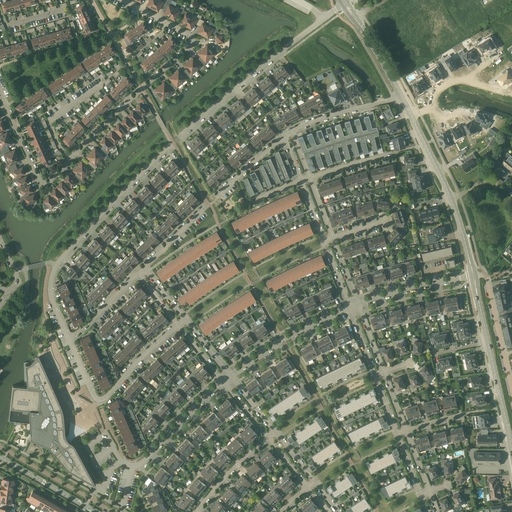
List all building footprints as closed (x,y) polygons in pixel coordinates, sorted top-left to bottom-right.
[(152,8),(156,0),(149,0),(147,5),(146,6),(150,8),(150,7),(152,8)] [(161,6),(163,7),(167,1),(164,0),(160,0),(160,1),(158,0),(156,0),(152,8),(154,9),(153,10),(157,12),(160,6),(161,6)] [(164,14),(163,15),(166,17),(167,16),(169,17),(174,8),(175,6),(176,3),(171,0),(170,0),(167,0),(167,1),(163,7),(166,9),(164,14)] [(78,13),(86,10),(84,5),(76,8),(78,13)] [(178,7),(175,6),(174,8),(169,17),(171,18),(170,19),(174,21),(177,15),(178,15),(180,16),(183,10),(184,8),(182,7),(180,8),(178,7)] [(86,10),(78,13),(80,18),(88,15),(86,10)] [(188,13),(183,10),(180,16),(183,17),(183,18),(180,24),(183,26),(184,25),(186,26),(192,15),(188,13)] [(80,18),(78,19),(80,24),(82,23),(90,20),(91,19),(90,16),(89,16),(88,15),(80,18)] [(197,25),(200,19),(192,15),(186,26),(187,27),(187,28),(190,30),(194,24),(197,25)] [(202,35),(207,26),(204,24),(205,22),(200,19),(197,25),(199,26),(200,27),(197,32),(197,33),(200,35),(200,34),(202,35)] [(90,20),(82,23),(84,28),(92,24),(90,20)] [(207,26),(202,35),(204,36),(204,37),(207,39),(208,38),(210,33),(211,33),(215,34),(216,32),(217,32),(217,33),(218,29),(214,26),(215,25),(210,20),(207,26)] [(143,23),(138,26),(143,33),(148,30),(147,28),(148,27),(148,26),(148,25),(147,25),(147,24),(146,24),(145,24),(144,24),(144,25),(143,23)] [(92,24),(84,28),(87,33),(89,32),(89,33),(90,33),(91,33),(92,33),(92,32),(93,32),(93,31),(92,31),(95,30),(92,24)] [(138,26),(134,29),(139,36),(143,33),(138,26)] [(64,30),(67,38),(72,37),(70,28),(64,30)] [(134,29),(129,32),(134,39),(139,36),(134,29)] [(129,32),(125,35),(126,37),(125,37),(125,38),(125,39),(125,40),(126,40),(127,41),(128,41),(128,40),(130,42),(134,39),(129,32)] [(171,37),(167,41),(172,48),(177,44),(171,37)] [(39,46),(37,38),(31,40),(34,48),(39,46)] [(477,42),(474,45),(478,51),(481,49),(483,52),(489,48),(490,49),(494,47),(494,45),(491,40),(490,40),(489,39),(479,45),(477,42)] [(20,43),(23,51),(28,50),(26,41),(20,43)] [(167,41),(162,45),(168,52),(172,48),(167,41)] [(17,53),(15,45),(9,46),(12,55),(17,53)] [(106,48),(110,55),(115,52),(110,45),(106,48)] [(158,49),(164,55),(168,52),(162,45),(158,49)] [(205,47),(202,49),(211,59),(214,54),(215,55),(219,52),(217,47),(216,47),(215,48),(213,46),(210,49),(207,45),(205,45),(205,47)] [(106,48),(101,51),(106,58),(107,60),(112,57),(111,56),(110,55),(106,48)] [(158,49),(154,53),(159,59),(164,55),(158,49)] [(200,51),(198,51),(198,53),(201,56),(201,57),(198,59),(205,66),(206,67),(206,66),(205,65),(207,63),(206,62),(206,61),(211,59),(202,49),(200,51)] [(467,51),(462,55),(463,57),(462,58),(465,63),(467,63),(469,66),(472,64),(474,62),(473,60),(475,58),(476,59),(475,58),(478,56),(474,50),(472,52),(471,51),(468,53),(467,51)] [(101,51),(97,54),(101,61),(103,63),(107,60),(106,58),(101,51)] [(149,56),(155,63),(159,59),(154,53),(149,56)] [(97,54),(92,57),(97,64),(98,65),(99,65),(99,64),(98,63),(101,61),(97,54)] [(444,67),(447,65),(448,66),(448,65),(452,71),(454,69),(455,70),(458,68),(455,63),(456,63),(454,59),(453,60),(450,54),(444,58),(443,56),(440,59),(444,67)] [(149,56),(145,60),(151,67),(155,63),(149,56)] [(97,64),(92,57),(88,60),(92,67),(94,69),(99,66),(97,64)] [(190,59),(188,61),(196,71),(200,67),(201,67),(201,68),(203,66),(204,67),(205,66),(198,59),(196,61),(195,61),(192,57),(192,58),(191,57),(190,59)] [(88,60),(83,63),(88,70),(89,72),(94,69),(92,67),(88,60)] [(145,60),(141,64),(142,66),(142,67),(141,67),(141,68),(142,68),(142,69),(143,69),(144,69),(145,69),(146,71),(151,67),(145,60)] [(186,63),(183,64),(184,65),(183,65),(186,69),(184,71),(189,78),(190,79),(193,76),(191,74),(196,71),(188,61),(186,63)] [(80,64),(76,67),(81,75),(82,77),(88,73),(82,65),(81,65),(80,64)] [(286,69),(283,66),(282,67),(281,66),(277,68),(286,79),(290,76),(292,74),(293,75),(297,73),(291,65),(286,69)] [(437,65),(425,72),(428,77),(430,76),(432,79),(433,78),(435,82),(437,81),(437,82),(440,80),(440,79),(441,78),(439,74),(442,73),(437,65)] [(76,67),(71,70),(76,78),(81,75),(76,67)] [(342,73),(339,67),(332,71),(336,76),(342,73)] [(274,73),(277,77),(277,78),(275,80),(279,85),(286,79),(277,68),(274,71),(275,72),(274,73)] [(507,69),(502,73),(504,75),(498,79),(501,83),(503,84),(506,82),(507,84),(511,81),(510,79),(511,78),(508,72),(509,72),(507,69)] [(71,70),(67,73),(72,81),(76,78),(71,70)] [(176,72),(174,74),(182,84),(185,79),(186,80),(187,80),(189,78),(184,71),(182,73),(181,73),(178,70),(177,70),(176,72)] [(67,73),(62,76),(67,84),(72,81),(67,73)] [(171,76),(169,76),(169,78),(172,81),(172,82),(170,84),(175,90),(178,88),(178,87),(177,86),(182,84),(174,74),(171,76)] [(124,75),(120,79),(122,81),(128,87),(132,83),(131,82),(131,81),(132,81),(132,80),(131,79),(131,78),(130,78),(129,78),(128,78),(127,77),(126,77),(124,75)] [(62,76),(58,79),(63,87),(67,84),(62,76)] [(418,81),(413,84),(418,93),(419,93),(419,94),(422,92),(423,91),(422,91),(425,89),(422,84),(425,82),(422,76),(417,79),(418,81)] [(272,81),(269,77),(267,78),(266,77),(263,80),(272,91),(279,85),(275,80),(273,81),(272,81)] [(58,79),(53,82),(60,92),(64,89),(63,87),(58,79)] [(259,85),(262,88),(262,89),(260,91),(265,96),(272,91),(263,80),(259,83),(260,84),(259,85)] [(118,85),(124,91),(128,87),(122,81),(118,85)] [(49,85),(52,91),(50,92),(54,97),(56,95),(55,95),(60,92),(53,82),(49,85)] [(162,84),(159,86),(168,96),(171,91),(172,92),(172,93),(175,90),(170,84),(168,86),(167,86),(164,82),(164,83),(162,82),(162,84)] [(359,82),(347,89),(352,98),(364,91),(359,82)] [(336,85),(337,87),(328,93),(329,94),(334,105),(340,102),(344,100),(344,99),(339,90),(342,88),(339,83),(336,85)] [(124,91),(118,85),(114,89),(120,95),(124,91)] [(157,88),(155,89),(155,90),(158,94),(155,96),(161,103),(164,100),(163,100),(163,99),(168,96),(159,86),(157,88)] [(39,92),(43,99),(48,96),(43,89),(39,92)] [(120,95),(114,89),(110,93),(116,99),(120,95)] [(260,91),(258,93),(257,92),(254,89),(253,90),(252,89),(249,91),(258,102),(265,96),(260,91)] [(249,91),(245,94),(246,95),(245,96),(248,100),(248,101),(246,103),(251,108),(258,102),(249,91)] [(39,92),(34,95),(40,104),(45,101),(43,99),(39,92)] [(319,94),(314,97),(320,107),(325,104),(323,100),(324,99),(323,96),(321,97),(319,94)] [(34,95),(30,98),(36,107),(40,104),(34,95)] [(102,100),(108,106),(113,102),(106,96),(102,100)] [(314,97),(309,99),(315,109),(320,107),(314,97)] [(30,98),(25,101),(31,110),(36,107),(30,98)] [(303,99),(297,102),(299,105),(304,115),(310,112),(304,102),(303,99)] [(309,99),(304,102),(310,112),(315,109),(309,99)] [(108,106),(102,100),(98,104),(104,110),(108,106)] [(246,103),(244,104),(243,104),(240,100),(239,101),(238,100),(235,103),(244,114),(248,110),(251,108),(246,103)] [(25,101),(21,104),(25,111),(27,113),(31,110),(25,101)] [(231,108),(234,112),(234,113),(232,115),(237,120),(239,118),(238,116),(242,113),(243,114),(244,114),(235,103),(231,106),(232,107),(231,108)] [(21,104),(16,107),(17,109),(17,110),(16,110),(16,111),(16,112),(17,112),(17,113),(18,113),(19,113),(19,112),(21,114),(25,111),(21,104)] [(104,110),(98,104),(94,108),(100,114),(104,110)] [(137,106),(135,109),(139,112),(142,116),(143,115),(147,114),(151,113),(152,114),(148,106),(147,106),(148,106),(147,107),(146,106),(144,108),(143,108),(142,107),(140,104),(139,105),(138,104),(137,106)] [(381,109),(386,120),(395,116),(391,108),(389,109),(387,104),(377,106),(378,110),(381,109)] [(100,114),(94,108),(90,112),(96,118),(100,114)] [(290,110),(289,110),(295,120),(300,117),(296,109),(291,112),(290,110)] [(289,110),(284,113),(290,123),(295,120),(289,110)] [(131,113),(128,115),(132,119),(135,122),(136,122),(140,120),(140,121),(144,119),(143,115),(142,116),(139,112),(137,114),(136,114),(133,111),(132,111),(131,111),(131,113)] [(96,118),(90,112),(86,116),(92,122),(96,118)] [(224,112),(221,115),(230,126),(235,121),(236,123),(238,121),(237,120),(232,115),(230,116),(229,116),(226,112),(225,113),(224,112)] [(477,112),(476,116),(477,117),(476,119),(481,121),(480,125),(487,129),(489,125),(486,123),(489,114),(484,113),(484,114),(477,112)] [(284,113),(279,116),(285,126),(290,123),(284,113)] [(218,119),(217,120),(220,124),(220,125),(218,127),(223,132),(225,130),(226,131),(231,127),(230,126),(221,115),(217,118),(218,119)] [(368,130),(369,134),(378,131),(377,127),(372,128),(370,121),(375,119),(374,116),(369,117),(369,115),(364,116),(364,118),(365,118),(366,122),(368,130)] [(92,122),(86,116),(82,120),(88,126),(92,122)] [(276,121),(273,123),(276,128),(279,126),(280,128),(285,126),(279,116),(274,119),(276,121)] [(123,120),(121,122),(125,126),(128,129),(133,127),(137,126),(136,122),(135,122),(132,119),(130,121),(129,121),(126,118),(125,118),(124,118),(123,120)] [(359,118),(354,119),(355,121),(356,124),(358,132),(359,136),(369,134),(368,130),(365,130),(363,131),(361,123),(366,122),(365,118),(364,118),(360,119),(359,118)] [(350,120),(345,122),(345,123),(346,123),(347,127),(349,135),(350,139),(359,136),(358,132),(354,133),(352,126),(353,125),(356,124),(355,121),(350,122),(350,120)] [(28,130),(36,127),(33,121),(25,125),(28,130)] [(77,121),(73,125),(75,127),(81,133),(85,129),(79,123),(77,121)] [(398,122),(387,126),(389,132),(391,131),(392,133),(397,131),(396,130),(400,128),(400,127),(400,126),(400,123),(399,123),(398,122)] [(340,123),(335,124),(336,126),(337,130),(339,137),(341,141),(350,139),(349,135),(345,136),(342,128),(344,128),(347,127),(346,123),(345,123),(341,125),(340,123)] [(469,125),(468,123),(464,125),(469,135),(475,132),(476,134),(479,132),(476,127),(473,128),(471,124),(469,125)] [(215,128),(212,125),(211,126),(210,124),(207,127),(216,138),(223,132),(218,127),(216,128),(215,128)] [(268,124),(263,128),(271,137),(275,133),(274,132),(276,130),(273,125),(270,127),(268,124)] [(116,127),(114,129),(118,133),(121,136),(126,134),(130,133),(128,129),(125,126),(123,128),(122,128),(119,125),(118,125),(117,125),(116,127)] [(331,126),(326,127),(326,129),(327,129),(328,133),(330,140),(332,144),(341,141),(339,137),(335,139),(333,131),(337,130),(336,126),(331,128),(331,126)] [(455,127),(451,129),(455,136),(452,137),(455,143),(458,141),(457,140),(463,137),(461,133),(462,133),(460,129),(459,129),(458,126),(455,128),(455,127)] [(30,135),(38,132),(36,127),(28,130),(30,135)] [(81,133),(75,127),(71,131),(77,137),(81,133)] [(204,132),(203,132),(206,136),(206,137),(205,139),(209,144),(212,147),(213,146),(211,143),(215,138),(216,138),(207,127),(203,130),(204,132)] [(263,128),(259,132),(266,140),(271,137),(263,128)] [(321,129),(316,131),(317,132),(319,136),(321,143),(322,147),(332,144),(330,140),(326,141),(323,134),(328,133),(327,129),(326,129),(322,131),(321,129)] [(0,131),(0,141),(9,138),(8,135),(8,133),(7,133),(7,132),(3,134),(2,134),(1,131),(0,131)] [(77,137),(71,131),(67,135),(73,141),(77,137)] [(110,133),(107,136),(111,139),(114,143),(114,142),(119,141),(123,140),(121,136),(118,133),(116,135),(115,135),(112,131),(111,132),(110,131),(110,133)] [(378,131),(369,134),(373,149),(372,149),(373,151),(378,150),(377,148),(382,147),(381,143),(376,144),(375,137),(379,136),(378,131)] [(32,140),(40,137),(38,132),(30,135),(32,140)] [(259,132),(255,135),(262,144),(266,140),(259,132)] [(312,132),(307,134),(308,136),(309,139),(312,146),(313,151),(322,147),(321,143),(316,145),(314,137),(317,137),(319,136),(317,132),(313,134),(312,132)] [(452,146),(454,144),(452,139),(449,141),(445,132),(441,134),(442,135),(438,136),(440,140),(442,144),(444,148),(451,144),(452,146)] [(65,134),(61,138),(62,139),(64,141),(64,142),(64,143),(64,144),(65,144),(65,145),(66,145),(67,145),(67,144),(69,145),(73,141),(67,135),(65,134)] [(369,134),(359,136),(361,141),(363,148),(363,152),(364,154),(369,152),(368,150),(372,149),(373,149),(372,146),(367,147),(366,140),(370,138),(369,134)] [(262,144),(255,135),(250,139),(257,148),(262,144)] [(303,135),(298,137),(304,154),(313,151),(312,146),(307,148),(305,141),(307,140),(309,139),(308,136),(303,137),(303,135)] [(359,136),(350,139),(351,143),(353,151),(354,154),(355,156),(360,155),(359,153),(363,152),(363,148),(358,149),(356,142),(361,141),(359,136)] [(406,147),(405,143),(405,140),(404,140),(403,136),(393,139),(395,150),(406,147)] [(35,146),(43,142),(40,137),(32,140),(35,146)] [(202,150),(209,144),(205,139),(203,140),(202,140),(198,137),(197,138),(196,137),(193,140),(202,150)] [(9,138),(0,141),(0,146),(1,147),(0,148),(0,152),(8,149),(7,146),(8,145),(12,143),(11,143),(12,142),(10,141),(9,138)] [(102,140),(100,143),(104,146),(101,149),(107,154),(109,152),(108,149),(112,148),(116,147),(114,142),(114,143),(111,139),(109,141),(108,141),(105,138),(104,138),(103,138),(102,140)] [(350,139),(341,141),(342,146),(344,153),(346,157),(345,157),(346,159),(351,157),(350,155),(354,154),(353,151),(349,152),(347,145),(351,143),(350,139)] [(193,140),(190,143),(191,144),(190,145),(193,148),(193,149),(191,151),(196,156),(202,150),(193,140)] [(241,147),(248,156),(253,152),(251,150),(253,148),(252,146),(249,144),(248,141),(245,144),(246,145),(242,149),(241,147)] [(341,141),(332,144),(333,149),(335,156),(337,160),(336,160),(337,162),(342,160),(341,158),(345,157),(346,157),(344,153),(340,155),(338,147),(342,146),(341,141)] [(37,151),(45,147),(43,142),(35,146),(37,151)] [(487,142),(476,148),(479,153),(490,147),(487,142)] [(332,144),(322,147),(324,152),(326,159),(328,163),(328,165),(333,163),(332,161),(336,160),(337,160),(335,156),(331,157),(329,150),(332,149),(333,149),(332,144)] [(39,156),(47,153),(45,147),(37,151),(39,156)] [(241,147),(236,151),(244,160),(248,156),(241,147)] [(322,147),(313,151),(315,155),(318,162),(319,166),(319,168),(324,166),(324,164),(328,163),(326,159),(322,160),(320,153),(324,152),(322,147)] [(95,148),(91,152),(101,162),(103,156),(104,157),(105,158),(108,155),(107,154),(101,149),(99,151),(98,151),(95,148)] [(8,149),(0,152),(0,153),(1,156),(3,155),(4,155),(5,161),(17,155),(16,153),(16,150),(15,150),(14,150),(10,152),(10,151),(8,149)] [(236,151),(232,155),(240,163),(244,160),(236,151)] [(266,159),(269,167),(278,163),(283,161),(279,151),(274,153),(276,157),(271,159),(271,157),(266,159)] [(313,151),(304,154),(311,171),(316,169),(315,167),(319,166),(318,162),(313,164),(311,157),(315,155),(313,151)] [(88,163),(94,168),(95,169),(97,167),(96,165),(95,164),(101,162),(91,152),(86,157),(90,160),(90,161),(88,163)] [(511,155),(507,152),(505,155),(507,157),(502,163),(511,171),(511,170),(511,155)] [(42,161),(50,158),(47,153),(39,156),(42,161)] [(466,172),(477,165),(474,161),(477,159),(473,153),(463,159),(465,162),(462,165),(466,172)] [(17,155),(5,161),(8,165),(7,166),(8,169),(16,166),(15,164),(15,163),(19,161),(20,160),(18,158),(17,155)] [(50,158),(42,161),(44,167),(46,166),(47,167),(48,167),(49,167),(49,166),(50,166),(50,165),(50,164),(52,163),(51,161),(56,158),(55,155),(50,158)] [(240,163),(232,155),(228,159),(235,167),(240,163)] [(402,166),(403,170),(410,168),(410,165),(417,164),(415,157),(409,158),(408,156),(404,157),(406,165),(402,166)] [(289,163),(288,159),(283,161),(278,163),(284,178),(285,180),(290,178),(289,176),(294,174),(292,171),(288,173),(285,165),(289,163)] [(171,161),(167,164),(177,174),(184,168),(179,162),(177,164),(176,164),(173,161),(172,162),(171,161)] [(80,164),(77,166),(87,175),(90,170),(91,171),(94,168),(88,163),(86,165),(85,165),(82,162),(81,162),(80,162),(80,164)] [(223,163),(219,167),(226,175),(231,171),(230,170),(231,169),(228,165),(226,166),(223,163)] [(269,167),(273,177),(274,177),(276,182),(275,182),(276,184),(281,182),(280,180),(284,178),(278,163),(269,167)] [(167,173),(166,175),(171,180),(177,174),(167,164),(164,167),(165,168),(164,169),(167,172),(167,173)] [(258,166),(265,181),(267,185),(267,186),(268,187),(272,185),(271,183),(275,182),(276,182),(274,177),(273,177),(269,178),(262,164),(258,166)] [(393,165),(387,166),(390,177),(395,176),(393,165)] [(9,170),(8,171),(11,173),(15,176),(15,177),(20,175),(25,173),(23,170),(23,168),(22,168),(22,167),(18,169),(17,169),(16,166),(8,169),(9,170)] [(75,168),(73,169),(74,170),(73,170),(76,173),(77,174),(75,176),(78,180),(79,179),(80,183),(83,179),(82,177),(87,175),(77,166),(75,168)] [(219,167),(214,171),(222,179),(226,175),(219,167)] [(379,180),(377,169),(371,170),(374,181),(379,180)] [(417,191),(426,189),(423,175),(417,176),(416,175),(418,175),(417,170),(408,172),(409,177),(415,176),(415,177),(414,177),(416,184),(413,184),(414,189),(417,188),(417,191)] [(218,183),(222,179),(214,171),(210,175),(218,183)] [(255,182),(256,185),(256,184),(258,189),(258,190),(259,191),(264,189),(263,187),(267,186),(267,185),(265,181),(261,183),(255,171),(250,173),(255,182)] [(366,171),(361,173),(364,184),(364,182),(369,180),(366,171)] [(157,173),(154,177),(164,187),(171,180),(166,175),(164,177),(163,177),(159,173),(158,174),(157,173)] [(361,173),(356,174),(359,185),(364,184),(361,173)] [(356,174),(351,176),(354,187),(353,185),(358,183),(359,185),(356,174)] [(15,176),(12,180),(15,182),(19,185),(19,186),(24,184),(28,182),(27,179),(27,177),(26,177),(26,176),(22,178),(21,178),(20,175),(15,177),(15,176)] [(66,178),(64,180),(68,184),(71,187),(72,186),(76,185),(77,185),(80,183),(79,179),(78,180),(75,176),(73,179),(72,178),(68,175),(68,176),(67,175),(66,178)] [(218,183),(210,175),(206,179),(208,181),(207,182),(209,185),(210,184),(213,187),(218,183)] [(354,187),(351,176),(345,177),(348,188),(354,187)] [(154,186),(152,188),(158,193),(164,187),(154,177),(151,180),(152,181),(151,182),(154,185),(154,186)] [(248,178),(243,180),(248,190),(247,190),(248,194),(249,194),(250,196),(255,193),(254,191),(258,190),(258,189),(256,184),(256,185),(255,182),(251,184),(248,178)] [(340,179),(335,181),(338,190),(343,188),(340,179)] [(333,191),(338,190),(335,181),(330,183),(334,193),(333,191)] [(60,185),(57,187),(61,191),(65,194),(65,193),(70,192),(73,190),(72,186),(71,187),(68,184),(66,186),(65,186),(62,183),(61,183),(60,182),(60,185)] [(330,183),(325,184),(328,195),(334,193),(330,183)] [(19,185),(16,189),(19,191),(23,194),(23,195),(28,193),(32,191),(31,188),(31,186),(30,186),(30,185),(26,187),(25,187),(24,184),(19,186),(19,185)] [(328,195),(325,184),(319,186),(321,190),(319,191),(320,194),(322,194),(323,197),(328,195)] [(144,186),(141,189),(151,200),(158,193),(152,188),(151,190),(150,190),(146,186),(145,187),(144,186)] [(139,194),(138,195),(141,198),(141,199),(140,201),(145,206),(151,200),(141,189),(138,193),(139,194)] [(53,192),(51,194),(54,198),(58,201),(58,200),(63,199),(67,197),(65,193),(65,194),(61,191),(59,193),(58,193),(55,190),(54,190),(53,192)] [(23,194),(20,198),(23,200),(27,203),(27,204),(28,203),(33,207),(36,203),(35,200),(36,200),(35,197),(35,194),(34,194),(30,196),(29,195),(28,193),(23,195),(23,194)] [(302,196),(300,197),(298,193),(295,194),(295,193),(293,194),(293,195),(292,195),(296,204),(304,201),(302,196)] [(189,198),(195,205),(199,201),(196,198),(197,196),(195,194),(193,195),(193,194),(189,198)] [(290,206),(296,204),(292,195),(290,196),(290,195),(288,196),(288,197),(287,197),(290,206)] [(45,202),(43,204),(45,209),(50,207),(51,208),(52,208),(56,206),(60,204),(58,200),(58,201),(54,198),(52,200),(51,200),(48,197),(47,197),(46,199),(44,201),(45,202)] [(183,201),(191,209),(195,205),(189,198),(187,197),(183,201)] [(282,199),(286,208),(290,206),(287,197),(285,198),(285,197),(283,198),(283,199),(282,199)] [(372,200),(371,200),(374,209),(377,207),(383,208),(384,197),(384,199),(379,198),(372,201),(372,200)] [(390,198),(384,197),(383,208),(389,209),(391,211),(396,204),(390,200),(390,198)] [(131,199),(128,203),(138,212),(137,211),(141,207),(142,208),(145,206),(140,201),(138,203),(137,203),(133,199),(132,200),(131,199)] [(281,210),(286,208),(282,199),(280,200),(280,199),(278,200),(278,201),(277,202),(281,210)] [(371,200),(366,202),(369,213),(375,211),(374,209),(371,200)] [(179,205),(187,213),(191,209),(183,201),(179,205)] [(276,213),(281,210),(277,202),(275,202),(273,203),(272,204),(276,213)] [(361,203),(361,204),(364,214),(369,213),(366,202),(367,204),(362,205),(361,203)] [(396,204),(391,211),(393,212),(395,218),(403,215),(402,209),(398,206),(398,205),(398,202),(396,204)] [(128,203),(125,206),(126,207),(125,208),(128,211),(129,212),(127,214),(132,219),(133,220),(134,219),(133,218),(138,212),(128,203)] [(271,215),(276,213),(272,204),(270,205),(270,204),(268,205),(268,206),(266,206),(271,215)] [(364,214),(361,204),(356,205),(359,216),(364,214)] [(179,205),(175,209),(182,217),(187,213),(179,205)] [(266,217),(271,215),(266,206),(265,207),(265,206),(263,207),(263,208),(262,209),(266,217)] [(422,220),(441,216),(438,206),(420,211),(422,220)] [(350,207),(345,209),(349,219),(354,217),(350,207)] [(261,220),(266,217),(262,209),(260,209),(258,210),(257,211),(261,220)] [(344,221),(349,219),(345,209),(346,210),(341,212),(340,210),(344,221)] [(340,210),(335,212),(339,223),(344,221),(340,210)] [(256,222),(261,220),(257,211),(255,212),(255,211),(253,212),(253,213),(252,213),(256,222)] [(339,223),(335,212),(330,214),(331,217),(329,217),(330,221),(332,220),(333,225),(339,223)] [(118,213),(115,216),(126,226),(132,219),(127,214),(125,216),(124,216),(121,213),(119,214),(118,213)] [(179,221),(171,213),(167,217),(175,225),(179,221)] [(251,224),(256,222),(252,213),(251,214),(250,213),(248,215),(247,216),(251,224)] [(405,220),(403,215),(395,218),(397,223),(396,226),(404,227),(405,220)] [(116,226),(114,227),(120,232),(126,226),(115,216),(112,219),(113,220),(112,221),(116,225),(116,226)] [(247,227),(251,224),(247,216),(246,217),(245,216),(243,217),(243,218),(242,219),(247,227)] [(171,229),(175,225),(167,217),(168,218),(164,222),(171,229)] [(239,220),(238,221),(242,229),(247,227),(242,219),(241,219),(240,219),(238,220),(239,220)] [(233,229),(235,233),(242,229),(238,221),(236,222),(236,221),(233,222),(234,223),(233,224),(235,228),(233,229)] [(159,225),(166,233),(171,229),(164,222),(160,226),(159,225)] [(307,235),(313,232),(311,228),(314,227),(312,222),(304,226),(307,235)] [(162,237),(166,233),(159,225),(154,229),(162,237)] [(106,226),(103,229),(113,239),(120,232),(114,227),(113,229),(111,229),(108,226),(107,227),(106,226)] [(304,226),(299,228),(302,237),(307,235),(304,226)] [(402,235),(404,227),(396,226),(395,228),(391,232),(398,239),(402,235)] [(447,234),(448,233),(447,230),(446,230),(445,227),(433,230),(434,234),(427,236),(428,243),(438,241),(437,237),(447,234)] [(302,237),(299,228),(293,230),(297,239),(302,237)] [(103,229),(100,233),(101,234),(100,235),(103,238),(103,239),(102,241),(107,246),(113,239),(103,229)] [(293,230),(288,233),(292,241),(297,239),(293,230)] [(159,240),(156,237),(151,232),(147,237),(148,238),(155,245),(158,241),(159,240)] [(394,243),(398,239),(391,232),(388,236),(385,237),(384,237),(387,245),(394,243)] [(219,237),(217,233),(216,233),(215,233),(213,234),(214,235),(211,236),(216,244),(223,240),(221,236),(219,237)] [(292,241),(288,233),(284,235),(288,243),(292,241)] [(209,237),(207,239),(211,247),(216,244),(211,236),(211,235),(209,237)] [(284,235),(279,237),(283,246),(288,243),(284,235)] [(384,235),(378,237),(382,247),(387,246),(387,245),(384,237),(385,237),(384,235)] [(283,246),(279,237),(274,239),(278,248),(283,246)] [(376,249),(382,247),(378,237),(373,238),(376,249)] [(155,245),(148,238),(144,242),(150,249),(155,245)] [(211,247),(207,239),(206,239),(206,238),(204,240),(202,242),(207,250),(211,247)] [(376,249),(373,238),(368,240),(370,249),(376,247),(376,249)] [(93,239),(90,243),(101,253),(107,246),(102,241),(100,243),(99,243),(95,239),(94,240),(93,239)] [(274,239),(268,242),(273,251),(278,248),(274,239)] [(200,243),(197,245),(202,253),(207,250),(202,242),(201,241),(199,243),(200,243)] [(363,241),(358,243),(361,254),(367,252),(363,241)] [(150,249),(144,242),(140,246),(146,252),(150,249)] [(273,251),(268,242),(264,245),(268,253),(273,251)] [(90,243),(87,246),(88,247),(87,248),(91,251),(91,252),(89,254),(95,259),(101,253),(90,243)] [(358,243),(353,245),(356,253),(361,252),(361,254),(358,243)] [(202,253),(197,245),(197,244),(195,245),(195,246),(193,248),(198,256),(202,253)] [(264,245),(259,247),(263,255),(268,253),(264,245)] [(353,245),(348,246),(351,257),(351,255),(356,253),(353,245)] [(146,252),(140,246),(136,250),(142,257),(146,252)] [(344,253),(342,253),(343,256),(345,256),(346,259),(351,257),(348,246),(342,248),(344,253)] [(191,249),(188,251),(193,259),(198,256),(193,248),(192,247),(190,248),(191,249)] [(263,255),(259,247),(254,250),(258,258),(263,255)] [(189,262),(193,259),(188,251),(187,250),(185,252),(186,252),(183,254),(189,262)] [(247,253),(249,258),(252,256),(254,260),(258,258),(254,250),(247,253)] [(425,252),(422,253),(423,261),(430,260),(428,252),(427,250),(424,251),(425,252)] [(81,253),(78,257),(89,266),(95,259),(89,254),(88,256),(87,256),(83,253),(82,254),(81,253)] [(127,256),(135,264),(139,260),(132,253),(128,257),(127,256)] [(181,255),(179,257),(185,265),(189,262),(183,254),(183,253),(181,255)] [(135,264),(127,256),(123,260),(130,268),(135,264)] [(180,268),(185,265),(179,257),(178,256),(176,258),(177,258),(174,260),(180,268)] [(320,267),(328,264),(326,260),(324,261),(322,256),(316,259),(320,267)] [(78,257),(75,260),(76,261),(75,262),(79,265),(79,266),(77,268),(83,273),(89,266),(78,257)] [(456,265),(454,258),(445,261),(445,264),(447,263),(447,267),(456,265)] [(316,259),(311,261),(315,269),(320,267),(316,259)] [(126,272),(130,268),(123,260),(119,264),(126,272)] [(172,262),(170,263),(176,271),(180,268),(174,260),(172,261),(172,262)] [(232,262),(228,264),(233,272),(238,270),(235,266),(237,264),(235,260),(232,262)] [(413,260),(403,262),(405,268),(408,267),(409,274),(411,273),(411,275),(415,274),(415,272),(416,272),(415,269),(416,269),(415,265),(414,265),(413,260)] [(306,263),(310,272),(315,269),(311,261),(306,263)] [(398,278),(402,277),(402,275),(404,275),(402,269),(405,268),(403,262),(395,265),(398,277),(398,278)] [(171,274),(176,271),(170,263),(169,263),(167,264),(168,265),(166,266),(171,274)] [(306,263),(301,265),(305,274),(310,272),(306,263)] [(119,264),(114,268),(122,276),(126,272),(119,264)] [(223,267),(228,275),(233,272),(228,264),(228,265),(226,266),(223,267)] [(296,268),(300,276),(305,274),(301,265),(296,268)] [(389,266),(386,267),(388,273),(391,272),(393,278),(394,278),(394,279),(398,278),(398,277),(395,265),(389,266)] [(163,268),(161,270),(167,277),(171,274),(166,266),(165,267),(165,266),(163,267),(163,268)] [(76,280),(83,273),(77,268),(76,270),(75,270),(71,267),(70,268),(69,267),(66,270),(67,271),(76,280)] [(221,269),(219,270),(224,278),(228,275),(223,267),(221,269)] [(386,267),(378,270),(382,283),(386,281),(385,280),(387,280),(385,274),(388,273),(386,267)] [(114,268),(110,272),(118,280),(122,276),(114,268)] [(296,268),(291,270),(295,279),(300,276),(296,268)] [(160,277),(158,278),(161,282),(167,277),(161,270),(161,269),(159,271),(157,273),(160,277)] [(216,272),(214,273),(219,281),(224,278),(219,270),(218,270),(216,272)] [(286,273),(290,281),(295,279),(291,270),(286,273)] [(371,278),(374,277),(376,283),(377,283),(378,284),(382,283),(378,270),(369,272),(371,278)] [(369,272),(366,273),(361,275),(365,287),(369,285),(370,285),(368,279),(371,278),(369,272)] [(211,275),(209,276),(215,284),(219,281),(214,273),(213,274),(211,275)] [(286,273),(281,275),(285,283),(290,281),(286,273)] [(281,286),(285,283),(281,275),(276,277),(281,286)] [(361,275),(353,278),(355,284),(357,283),(360,289),(361,288),(361,289),(365,288),(365,287),(361,275)] [(107,276),(103,280),(110,288),(115,284),(114,284),(116,282),(113,279),(111,280),(107,276)] [(207,278),(205,279),(210,287),(215,284),(209,276),(209,277),(207,278)] [(276,277),(271,280),(276,288),(281,286),(276,277)] [(202,281),(200,282),(206,290),(210,287),(205,279),(204,280),(202,281)] [(110,288),(103,280),(98,284),(106,292),(110,288)] [(267,282),(269,287),(267,288),(269,292),(276,288),(271,280),(267,282)] [(67,281),(57,286),(59,291),(69,287),(67,281)] [(507,284),(506,281),(500,282),(501,285),(494,287),(495,293),(506,290),(505,285),(507,284)] [(198,284),(196,286),(201,293),(206,290),(200,282),(200,283),(198,284)] [(106,292),(98,284),(94,288),(102,296),(106,292)] [(193,287),(191,289),(197,296),(201,293),(196,286),(195,286),(193,287)] [(332,286),(323,290),(329,302),(333,301),(332,299),(334,299),(331,293),(334,292),(332,286)] [(69,287),(59,291),(61,296),(70,292),(68,288),(69,287)] [(102,296),(94,288),(90,292),(98,300),(102,296)] [(137,292),(145,300),(149,296),(146,294),(148,292),(145,290),(144,291),(141,288),(137,292)] [(189,291),(187,292),(192,300),(197,296),(191,289),(189,291)] [(323,290),(318,292),(315,293),(318,299),(321,297),(323,303),(324,303),(325,304),(329,302),(323,290)] [(495,293),(497,298),(508,296),(508,295),(507,296),(506,290),(495,293)] [(70,292),(61,296),(63,301),(72,297),(70,292)] [(91,301),(94,304),(98,300),(90,292),(86,296),(88,298),(87,300),(89,302),(91,301)] [(133,296),(141,304),(145,300),(137,292),(133,296)] [(188,303),(192,300),(187,292),(182,295),(188,303)] [(254,295),(253,296),(250,292),(245,295),(250,303),(257,299),(254,295)] [(312,295),(307,297),(313,308),(313,310),(317,308),(317,306),(318,306),(315,300),(318,299),(315,293),(312,295)] [(179,297),(176,300),(179,304),(181,302),(184,306),(188,303),(182,295),(179,297)] [(245,295),(240,298),(245,306),(250,303),(245,295)] [(129,300),(137,308),(141,304),(133,296),(129,300)] [(450,297),(453,311),(462,310),(461,304),(458,304),(457,298),(456,298),(456,296),(450,297)] [(509,298),(508,296),(497,298),(498,304),(510,301),(509,298)] [(74,302),(72,297),(63,301),(65,306),(74,302)] [(302,300),(299,301),(302,306),(305,305),(307,311),(309,310),(313,308),(307,297),(302,300)] [(445,306),(442,307),(444,315),(447,314),(447,312),(453,311),(450,297),(445,298),(445,300),(444,300),(445,306)] [(241,309),(245,306),(240,298),(235,301),(241,309)] [(125,303),(133,311),(137,308),(129,300),(125,303)] [(437,300),(432,301),(434,313),(434,315),(440,313),(441,315),(444,315),(442,307),(439,307),(438,301),(437,302),(437,300)] [(235,301),(230,304),(236,312),(241,309),(235,301)] [(299,301),(296,302),(291,305),(298,317),(301,315),(301,314),(302,313),(299,308),(302,306),(299,301)] [(428,314),(434,313),(432,301),(426,302),(427,304),(426,304),(427,310),(424,310),(425,317),(429,316),(428,314)] [(511,306),(509,307),(507,302),(510,301),(498,304),(499,310),(506,308),(507,311),(511,310),(511,306)] [(74,302),(65,306),(68,311),(76,307),(74,302)] [(122,308),(121,309),(123,312),(125,311),(129,315),(133,311),(125,303),(121,307),(122,308)] [(231,315),(236,312),(230,304),(226,307),(231,315)] [(418,304),(413,305),(417,319),(425,317),(424,310),(421,311),(420,305),(419,306),(418,304)] [(291,305),(284,309),(286,314),(289,313),(292,318),(293,318),(294,319),(298,317),(291,305)] [(411,320),(417,319),(413,305),(408,306),(408,308),(409,314),(406,315),(408,323),(411,322),(411,320)] [(78,312),(76,307),(68,311),(70,316),(78,312)] [(226,307),(222,310),(227,318),(231,315),(226,307)] [(400,308),(395,310),(399,324),(405,322),(405,324),(408,323),(406,315),(403,316),(401,310),(400,310),(400,308)] [(223,321),(227,318),(222,310),(217,313),(223,321)] [(390,326),(399,324),(395,310),(390,311),(390,313),(389,314),(391,319),(388,320),(390,326)] [(511,310),(507,311),(508,314),(501,316),(502,322),(511,319),(511,316),(511,314),(511,313),(511,310)] [(114,315),(120,321),(124,317),(118,311),(114,315)] [(78,312),(70,316),(72,321),(81,317),(78,312)] [(161,312),(156,316),(164,324),(168,321),(165,317),(166,316),(164,313),(163,315),(161,312)] [(217,313),(212,316),(218,324),(223,321),(217,313)] [(382,314),(377,316),(381,327),(386,326),(387,327),(390,326),(388,320),(385,321),(383,315),(382,316),(382,314)] [(116,325),(120,321),(114,315),(110,318),(118,326),(116,325)] [(156,316),(152,319),(160,328),(164,324),(156,316)] [(213,328),(218,324),(212,316),(208,320),(213,328)] [(375,329),(381,327),(377,316),(372,317),(372,319),(371,319),(373,325),(370,326),(373,332),(376,331),(375,329)] [(83,322),(81,317),(72,321),(74,326),(83,322)] [(114,330),(118,326),(110,318),(106,322),(114,330)] [(152,319),(148,323),(156,331),(160,328),(152,319)] [(511,319),(502,322),(503,328),(511,325),(511,319)] [(208,320),(204,323),(209,330),(213,328),(208,320)] [(267,333),(268,332),(265,327),(268,325),(265,320),(257,325),(264,335),(267,333)] [(456,332),(469,329),(468,322),(462,324),(461,321),(453,323),(454,328),(456,328),(457,331),(456,332)] [(102,326),(110,334),(114,330),(106,322),(102,326)] [(144,326),(152,335),(156,331),(148,323),(149,325),(146,328),(144,326)] [(202,330),(201,331),(204,335),(209,330),(204,323),(200,326),(202,330)] [(255,333),(259,338),(260,337),(261,338),(264,336),(264,335),(257,325),(250,329),(253,334),(255,333)] [(504,333),(511,331),(511,325),(503,328),(504,333)] [(106,338),(110,334),(102,326),(98,330),(106,338)] [(147,339),(152,335),(144,326),(140,330),(147,339)] [(346,330),(345,328),(340,330),(345,341),(351,339),(352,342),(355,341),(352,334),(349,335),(347,329),(346,330)] [(242,334),(250,346),(253,343),(252,342),(254,341),(250,336),(253,334),(250,329),(242,334)] [(469,329),(456,332),(458,341),(467,339),(467,336),(471,336),(469,329)] [(338,340),(335,341),(337,347),(340,345),(340,344),(345,341),(340,330),(335,332),(336,334),(335,334),(338,340)] [(444,334),(440,335),(442,345),(449,344),(447,338),(450,337),(449,330),(443,331),(444,334)] [(435,346),(442,345),(440,335),(436,336),(435,333),(429,334),(431,343),(434,342),(435,346)] [(235,336),(233,337),(235,339),(238,344),(241,342),(244,348),(246,347),(246,348),(250,346),(242,334),(238,337),(236,338),(235,336)] [(82,344),(91,340),(88,335),(80,339),(82,344)] [(140,346),(144,342),(137,335),(133,339),(140,346)] [(328,335),(323,338),(328,349),(329,351),(335,348),(335,350),(338,348),(337,347),(335,341),(332,342),(329,337),(328,335)] [(422,346),(423,342),(417,342),(418,339),(412,337),(411,344),(414,345),(413,352),(421,353),(421,346),(422,346)] [(185,340),(184,341),(181,338),(177,341),(184,350),(188,346),(186,344),(188,343),(185,340)] [(323,352),(328,349),(323,338),(318,340),(319,342),(318,342),(321,348),(318,349),(321,355),(324,353),(323,352)] [(128,341),(136,350),(140,346),(133,339),(129,343),(128,341)] [(238,344),(235,339),(228,344),(236,356),(239,353),(238,352),(239,351),(236,346),(238,344)] [(93,345),(91,340),(82,344),(84,349),(93,345)] [(401,354),(408,352),(405,345),(406,345),(404,341),(399,343),(398,340),(392,342),(395,348),(398,347),(401,354)] [(124,345),(132,353),(136,350),(128,341),(124,345)] [(177,341),(173,345),(180,354),(184,350),(177,341)] [(221,350),(218,352),(221,356),(224,354),(226,353),(230,358),(231,357),(232,358),(236,356),(228,344),(227,345),(225,347),(220,350),(221,350)] [(311,344),(306,346),(313,359),(318,356),(319,358),(322,356),(321,355),(318,349),(315,351),(313,345),(312,346),(311,344)] [(95,350),(93,345),(84,349),(86,354),(95,350)] [(120,349),(128,357),(132,353),(124,345),(125,347),(122,350),(120,349)] [(176,357),(180,354),(173,345),(169,349),(176,357)] [(306,346),(301,349),(302,351),(301,351),(304,356),(302,358),(305,365),(306,364),(307,365),(309,364),(308,363),(307,362),(313,359),(306,346)] [(386,361),(393,358),(391,352),(392,352),(390,348),(385,350),(384,347),(378,348),(381,355),(384,354),(386,361)] [(116,353),(124,361),(128,357),(120,349),(116,353)] [(169,349),(164,352),(172,361),(176,357),(169,349)] [(97,355),(95,350),(86,354),(88,359),(97,355)] [(172,361),(164,352),(160,356),(168,364),(172,361)] [(465,359),(466,363),(476,360),(475,354),(469,355),(468,352),(461,354),(462,359),(465,359)] [(119,364),(120,365),(124,361),(116,353),(112,357),(117,361),(116,363),(118,365),(119,364)] [(99,360),(97,355),(88,359),(91,364),(99,360)] [(451,356),(445,357),(447,368),(451,367),(452,370),(457,368),(456,361),(453,362),(451,356)] [(60,406),(59,405),(38,357),(35,361),(30,364),(26,364),(27,387),(13,386),(9,421),(30,423),(31,436),(29,439),(48,447),(67,469),(95,485),(74,447),(73,446),(72,445),(72,444),(71,444),(70,443),(69,443),(64,441),(62,414),(62,412),(61,411),(61,409),(60,408),(60,406)] [(355,359),(359,369),(362,367),(362,369),(366,367),(364,362),(363,363),(360,357),(355,359)] [(438,359),(439,362),(436,362),(438,373),(444,371),(443,369),(447,368),(445,357),(438,359)] [(286,360),(285,358),(281,361),(287,372),(288,373),(293,370),(294,372),(297,370),(293,363),(290,365),(287,360),(286,360)] [(153,363),(160,371),(161,371),(159,370),(163,366),(157,359),(153,363)] [(359,369),(355,359),(350,362),(355,372),(357,371),(357,370),(359,369)] [(102,365),(99,360),(91,364),(93,369),(102,365)] [(473,371),(472,368),(478,367),(476,360),(466,363),(468,369),(466,370),(467,373),(473,371)] [(278,373),(281,378),(284,376),(283,375),(287,372),(281,361),(277,364),(278,365),(277,366),(280,371),(278,373)] [(355,372),(350,362),(345,364),(350,373),(352,372),(353,373),(355,372)] [(157,375),(160,371),(153,363),(149,367),(157,375)] [(201,365),(197,368),(205,378),(208,375),(209,374),(205,369),(208,367),(204,363),(201,365)] [(350,373),(345,364),(340,366),(345,377),(348,376),(347,374),(350,373)] [(104,370),(102,365),(93,369),(95,374),(104,370)] [(345,377),(340,366),(337,368),(335,369),(340,378),(342,377),(343,378),(345,377)] [(427,384),(429,381),(431,379),(429,377),(433,373),(430,370),(430,371),(425,366),(419,370),(425,376),(422,378),(427,384)] [(145,370),(153,379),(153,378),(151,377),(155,374),(156,375),(157,375),(149,367),(145,370)] [(194,379),(194,378),(197,377),(201,381),(202,380),(203,381),(206,379),(205,378),(197,368),(190,374),(194,379)] [(273,381),(272,381),(273,383),(281,378),(278,373),(275,374),(272,369),(271,370),(270,368),(266,371),(273,381)] [(340,378),(335,369),(330,371),(336,382),(338,381),(337,379),(340,378)] [(106,375),(104,370),(95,374),(97,379),(106,375)] [(149,383),(153,379),(145,370),(141,374),(149,383)] [(266,371),(261,374),(263,375),(262,376),(265,381),(263,383),(266,388),(267,389),(270,387),(274,384),(273,383),(272,381),(273,381),(266,371)] [(336,382),(330,371),(326,373),(330,383),(332,381),(333,383),(336,382)] [(330,383),(326,373),(321,376),(326,386),(328,385),(327,384),(330,383)] [(184,380),(192,389),(195,386),(196,385),(192,381),(194,379),(190,374),(188,376),(189,378),(188,379),(185,381),(184,380)] [(412,392),(414,390),(417,389),(416,386),(421,384),(419,380),(418,381),(416,374),(409,377),(412,384),(409,385),(412,392)] [(108,380),(106,375),(97,379),(99,384),(108,380)] [(326,386),(321,376),(316,378),(320,387),(323,386),(323,387),(326,386)] [(479,388),(483,387),(481,377),(476,379),(475,376),(468,377),(469,383),(472,382),(473,386),(479,385),(479,388)] [(396,395),(399,393),(401,392),(400,389),(405,387),(404,383),(403,383),(400,377),(394,380),(396,387),(393,388),(396,395)] [(137,378),(134,382),(142,390),(146,385),(137,378)] [(266,388),(263,383),(260,384),(257,379),(256,380),(255,378),(251,381),(258,391),(263,388),(264,390),(266,388)] [(110,385),(108,380),(99,384),(102,389),(110,385)] [(184,380),(177,386),(181,390),(183,388),(188,393),(189,392),(190,393),(193,390),(192,389),(184,380)] [(258,391),(251,381),(247,384),(248,386),(247,386),(253,395),(258,391)] [(138,394),(142,390),(134,382),(130,386),(138,394)] [(304,385),(299,388),(305,397),(307,395),(308,397),(310,395),(308,391),(310,390),(308,386),(305,387),(304,385)] [(134,397),(138,394),(130,386),(126,390),(134,397)] [(171,392),(180,402),(183,399),(182,398),(183,397),(179,393),(181,390),(177,386),(171,392)] [(305,397),(299,388),(295,391),(301,401),(303,400),(303,398),(305,397)] [(370,391),(368,393),(372,402),(377,399),(375,394),(376,393),(373,388),(370,390),(370,391)] [(131,402),(134,397),(126,390),(122,394),(131,402)] [(301,401),(295,391),(290,394),(296,403),(298,401),(299,403),(301,401)] [(171,392),(164,399),(169,403),(171,401),(175,405),(176,404),(177,405),(180,402),(171,392)] [(457,392),(454,393),(448,395),(448,396),(451,408),(456,407),(456,405),(457,405),(456,399),(459,399),(457,392)] [(479,392),(471,393),(473,400),(476,400),(477,404),(483,403),(483,405),(487,404),(485,395),(480,396),(479,392)] [(367,404),(372,402),(368,393),(365,394),(365,393),(362,394),(367,404)] [(296,403),(290,394),(286,397),(292,407),(295,406),(294,404),(296,403)] [(358,397),(362,407),(367,404),(362,394),(360,395),(361,396),(358,397)] [(439,397),(440,403),(443,402),(445,408),(446,408),(446,410),(451,408),(448,396),(443,398),(442,396),(439,397)] [(292,407),(286,397),(281,400),(287,409),(289,407),(290,409),(292,407)] [(358,409),(362,407),(358,397),(356,399),(355,397),(352,398),(358,409)] [(436,399),(430,401),(433,413),(438,412),(438,410),(439,409),(437,404),(440,403),(439,397),(435,398),(436,399)] [(348,402),(353,411),(358,409),(352,398),(350,400),(351,401),(348,402)] [(108,403),(110,408),(119,404),(117,399),(108,403)] [(158,405),(167,413),(168,414),(171,411),(170,410),(171,409),(166,405),(169,403),(164,399),(158,405)] [(227,400),(223,403),(232,414),(237,410),(238,412),(241,410),(235,403),(233,405),(229,401),(228,401),(227,400)] [(287,409),(281,400),(277,403),(283,413),(286,412),(285,410),(287,409)] [(420,402),(420,400),(416,401),(417,405),(412,406),(411,405),(415,418),(420,417),(420,415),(421,414),(419,409),(422,408),(420,402)] [(424,401),(420,402),(422,408),(425,407),(427,413),(428,412),(428,414),(433,413),(430,401),(424,402),(424,401)] [(348,414),(353,411),(348,402),(346,403),(345,402),(343,403),(348,414)] [(228,418),(232,414),(223,403),(219,407),(220,408),(220,409),(224,414),(221,416),(225,420),(227,422),(229,419),(228,418)] [(283,413),(277,403),(272,406),(278,415),(280,413),(281,415),(283,413)] [(339,407),(343,416),(348,414),(343,403),(340,404),(341,406),(339,407)] [(121,409),(119,404),(110,408),(112,413),(121,409)] [(156,415),(159,413),(163,417),(165,415),(167,413),(158,405),(152,411),(156,415)] [(415,418),(411,405),(402,408),(404,413),(407,412),(409,418),(410,418),(410,420),(415,418)] [(278,415),(272,406),(268,410),(271,415),(270,416),(273,420),(277,418),(276,416),(278,415)] [(338,419),(343,416),(339,407),(336,408),(335,407),(333,408),(338,419)] [(123,414),(121,409),(112,413),(114,418),(123,414)] [(152,411),(146,418),(156,427),(159,424),(158,423),(159,422),(154,418),(156,415),(152,411)] [(213,412),(209,416),(217,425),(222,421),(223,422),(225,420),(221,416),(219,418),(215,413),(214,414),(213,412)] [(125,419),(123,414),(114,418),(117,423),(125,419)] [(475,415),(472,416),(473,419),(476,418),(476,422),(473,422),(474,428),(477,428),(490,426),(488,414),(475,415)] [(213,429),(217,425),(209,416),(205,420),(206,421),(206,422),(210,426),(208,428),(212,433),(214,431),(213,429)] [(316,418),(322,428),(327,425),(321,416),(319,418),(318,417),(316,418)] [(377,418),(382,427),(384,426),(385,428),(389,426),(386,421),(385,422),(383,416),(377,418)] [(156,427),(146,418),(140,425),(145,434),(149,428),(152,430),(153,429),(154,430),(156,427)] [(318,431),(322,428),(316,418),(314,420),(314,421),(312,423),(318,431)] [(382,427),(377,418),(373,421),(378,431),(380,430),(379,429),(382,427)] [(127,424),(125,419),(117,423),(119,428),(127,424)] [(244,428),(245,430),(253,438),(257,435),(256,434),(257,434),(253,429),(255,427),(249,419),(246,422),(248,424),(244,428)] [(378,431),(373,421),(368,423),(372,432),(375,431),(375,432),(378,431)] [(313,434),(318,431),(312,423),(310,424),(309,423),(307,424),(313,434)] [(372,432),(368,423),(363,425),(368,436),(370,435),(370,433),(372,432)] [(130,429),(127,424),(119,428),(121,433),(130,429)] [(303,429),(309,437),(313,434),(307,424),(305,426),(306,427),(303,429)] [(199,425),(195,429),(204,438),(205,439),(210,435),(211,436),(213,434),(212,433),(208,428),(205,430),(201,426),(200,427),(199,425)] [(368,436),(363,425),(358,428),(362,437),(365,436),(366,437),(368,436)] [(461,426),(457,427),(459,440),(465,438),(465,440),(468,440),(467,433),(464,434),(463,428),(462,428),(461,426)] [(459,440),(457,427),(451,429),(452,431),(451,431),(452,437),(449,437),(451,443),(460,441),(459,440)] [(362,437),(358,428),(353,430),(358,441),(361,439),(360,438),(362,437)] [(132,434),(130,429),(121,433),(123,438),(132,434)] [(200,442),(204,438),(195,429),(192,433),(193,434),(192,435),(197,439),(194,441),(199,446),(201,443),(200,442)] [(305,440),(309,437),(303,429),(301,430),(300,429),(298,430),(305,440)] [(481,429),(481,435),(478,435),(478,445),(497,445),(497,435),(488,435),(488,429),(481,429)] [(249,442),(253,438),(245,430),(241,433),(240,432),(237,434),(241,439),(244,437),(248,442),(248,441),(249,442)] [(305,440),(298,430),(296,432),(297,433),(294,435),(300,443),(305,440)] [(358,441),(353,430),(348,432),(352,442),(355,440),(356,442),(358,441)] [(444,431),(439,432),(442,444),(448,442),(448,444),(451,443),(449,437),(447,438),(445,432),(444,432),(444,431)] [(442,444),(439,432),(434,433),(434,435),(435,441),(432,442),(434,448),(437,447),(437,445),(442,444)] [(134,439),(132,434),(123,438),(125,443),(134,439)] [(236,438),(231,442),(239,450),(243,447),(242,446),(243,446),(239,441),(241,439),(237,434),(234,437),(236,438)] [(291,435),(288,437),(291,442),(292,441),(293,443),(291,444),(292,445),(294,444),(295,446),(300,443),(294,435),(292,436),(291,435)] [(435,452),(434,448),(432,442),(430,443),(428,437),(427,437),(426,435),(422,437),(425,449),(426,451),(431,449),(433,452),(435,452)] [(420,451),(425,449),(422,437),(417,438),(417,440),(416,441),(418,446),(416,447),(418,453),(420,452),(420,451)] [(136,444),(134,439),(125,443),(128,448),(136,444)] [(186,439),(182,443),(191,451),(193,453),(199,446),(194,441),(192,444),(188,440),(187,440),(186,439)] [(330,444),(335,452),(338,451),(339,452),(341,450),(334,440),(330,444)] [(236,454),(239,450),(231,442),(227,446),(226,445),(223,447),(228,452),(230,449),(234,454),(235,453),(236,454)] [(187,456),(191,451),(182,443),(179,447),(180,448),(179,449),(184,453),(182,455),(187,459),(189,457),(187,456)] [(138,449),(136,444),(128,448),(130,453),(138,449)] [(335,452),(330,444),(325,447),(332,456),(334,455),(333,454),(335,452)] [(217,454),(218,455),(226,463),(230,459),(229,459),(230,458),(226,454),(228,452),(223,447),(217,454)] [(332,456),(325,447),(321,450),(326,458),(329,457),(330,458),(332,456)] [(391,452),(396,461),(401,459),(398,453),(399,453),(397,448),(393,450),(394,451),(391,452)] [(326,458),(321,450),(316,453),(323,462),(325,461),(324,460),(326,458)] [(268,451),(265,454),(273,464),(280,459),(276,454),(274,456),(270,451),(269,452),(268,451)] [(391,464),(396,461),(391,452),(389,453),(388,452),(386,453),(391,464)] [(173,453),(170,457),(179,465),(183,461),(185,462),(187,459),(182,455),(180,458),(175,454),(173,453)] [(323,462),(316,453),(312,456),(317,464),(320,463),(321,464),(323,462)] [(386,466),(391,464),(386,453),(383,454),(384,456),(381,457),(386,466)] [(500,465),(500,453),(474,453),(474,465),(500,465)] [(273,464),(265,454),(261,457),(262,458),(261,459),(265,464),(263,466),(267,470),(269,468),(268,467),(272,463),(273,464)] [(223,467),(226,463),(218,455),(214,459),(213,458),(210,460),(215,465),(217,462),(222,467),(222,466),(223,467)] [(317,464),(312,456),(307,459),(311,464),(310,465),(313,469),(316,467),(315,466),(317,464)] [(179,465),(170,457),(166,461),(168,462),(167,463),(172,467),(170,469),(175,473),(177,471),(175,470),(179,465)] [(381,468),(386,466),(381,457),(379,458),(378,457),(376,458),(381,468)] [(376,471),(381,468),(376,458),(374,459),(374,460),(372,462),(376,471)] [(447,460),(444,459),(441,459),(441,466),(444,466),(445,474),(452,473),(452,466),(453,466),(452,462),(447,463),(447,460)] [(204,467),(205,469),(206,468),(214,476),(217,472),(217,471),(213,467),(215,465),(210,460),(204,467)] [(371,473),(376,471),(372,462),(369,463),(368,461),(366,463),(371,473)] [(254,463),(251,466),(261,476),(267,470),(263,466),(260,468),(256,463),(255,464),(254,463)] [(429,465),(426,465),(423,466),(426,473),(429,472),(432,479),(439,477),(436,470),(437,470),(435,466),(430,468),(429,465)] [(455,479),(461,483),(465,478),(466,479),(469,475),(464,472),(466,469),(462,465),(458,470),(460,472),(455,479)] [(254,482),(261,476),(251,466),(248,469),(249,470),(248,471),(252,476),(250,478),(254,482)] [(173,476),(175,473),(170,469),(168,472),(163,468),(163,469),(161,468),(158,472),(168,480),(171,475),(173,476)] [(211,480),(214,476),(206,468),(205,469),(202,473),(199,470),(197,473),(198,474),(203,478),(205,476),(209,480),(210,479),(211,480)] [(168,480),(158,472),(155,476),(156,477),(156,478),(160,482),(158,484),(163,488),(165,485),(164,484),(168,480)] [(287,474),(282,478),(284,480),(292,489),(295,486),(295,485),(296,484),(292,479),(294,477),(290,473),(288,475),(287,474)] [(347,474),(353,484),(358,481),(352,473),(350,474),(349,473),(347,474)] [(198,474),(192,481),(202,490),(206,486),(205,485),(201,481),(203,478),(198,474)] [(349,487),(353,484),(347,474),(344,476),(345,477),(343,479),(349,487)] [(242,476),(238,479),(247,487),(251,483),(252,484),(254,482),(250,478),(248,480),(243,475),(242,477),(242,476)] [(400,478),(405,487),(407,486),(408,487),(412,486),(409,481),(408,481),(405,476),(400,478)] [(405,487),(400,478),(395,480),(400,491),(403,490),(402,488),(405,487)] [(500,499),(498,482),(496,482),(495,478),(488,480),(490,494),(491,494),(492,500),(500,499)] [(243,491),(247,487),(238,479),(235,482),(236,483),(235,484),(239,488),(238,490),(242,495),(242,494),(243,494),(244,492),(243,491)] [(338,480),(344,490),(349,487),(343,479),(341,480),(340,479),(338,480)] [(147,492),(148,494),(158,490),(161,488),(160,487),(157,488),(154,482),(151,480),(148,485),(149,488),(146,489),(147,492)] [(275,484),(274,484),(280,490),(283,487),(287,492),(288,491),(288,492),(292,489),(284,480),(280,484),(279,482),(276,485),(275,484)] [(340,493),(344,490),(338,480),(335,482),(336,483),(334,485),(340,493)] [(400,491),(395,480),(391,483),(395,492),(397,491),(398,492),(400,491)] [(199,494),(202,490),(192,481),(186,488),(191,492),(193,490),(198,494),(198,493),(199,494)] [(395,492),(391,483),(386,485),(391,496),(393,495),(392,493),(395,492)] [(273,488),(269,491),(278,501),(281,498),(281,497),(282,496),(277,492),(280,490),(274,484),(271,486),(273,488)] [(331,491),(335,496),(340,493),(334,485),(332,486),(331,485),(327,487),(330,492),(331,491)] [(391,496),(386,485),(381,488),(385,497),(388,495),(388,497),(391,496)] [(185,492),(182,497),(191,504),(194,500),(193,499),(194,499),(189,495),(191,492),(186,488),(184,491),(185,492)] [(229,489),(226,492),(236,501),(242,495),(238,490),(236,493),(231,488),(230,490),(229,489)] [(31,504),(37,494),(35,492),(33,490),(30,495),(29,494),(26,499),(32,502),(31,504)] [(149,496),(150,499),(160,495),(158,490),(148,494),(149,496)] [(262,498),(266,503),(269,500),(273,505),(274,504),(275,504),(278,501),(269,491),(262,498)] [(236,501),(226,492),(223,496),(224,496),(223,497),(228,501),(226,504),(230,508),(232,505),(231,504),(235,500),(236,501)] [(457,511),(459,509),(461,507),(460,504),(465,502),(463,498),(462,499),(459,492),(452,496),(456,503),(453,504),(457,511)] [(39,495),(37,494),(31,504),(36,507),(42,496),(40,494),(39,495)] [(152,502),(152,504),(162,500),(160,495),(150,499),(151,502),(152,502)] [(8,503),(8,506),(14,506),(14,503),(12,503),(13,497),(0,496),(0,499),(0,500),(0,502),(8,503)] [(36,507),(41,509),(46,499),(44,498),(45,497),(42,496),(36,507)] [(188,508),(191,504),(182,497),(179,501),(177,500),(175,503),(180,507),(182,504),(187,508),(187,507),(188,508)] [(264,505),(267,506),(268,505),(266,503),(262,498),(261,497),(258,500),(259,501),(255,505),(262,511),(267,511),(268,511),(267,511),(268,510),(264,505)] [(360,500),(366,508),(368,507),(369,508),(371,507),(365,497),(360,500)] [(442,508),(440,509),(440,511),(447,511),(446,510),(452,508),(450,504),(449,504),(447,498),(440,500),(442,508)] [(49,500),(46,499),(41,509),(44,511),(45,511),(52,501),(49,500)] [(310,499),(306,503),(314,511),(318,508),(311,500),(310,500),(310,499)] [(153,506),(154,509),(164,505),(162,500),(152,504),(153,506)] [(366,508),(360,500),(356,503),(361,511),(363,511),(364,511),(363,510),(366,508)] [(51,511),(56,505),(54,503),(52,501),(45,511),(46,511),(48,511),(51,511)] [(217,503),(215,506),(221,511),(226,511),(230,508),(226,504),(224,506),(219,502),(218,503),(217,503)] [(312,511),(314,511),(306,503),(302,506),(303,507),(302,507),(306,511),(305,511),(312,511)] [(361,511),(356,503),(351,506),(355,511),(361,511)]
